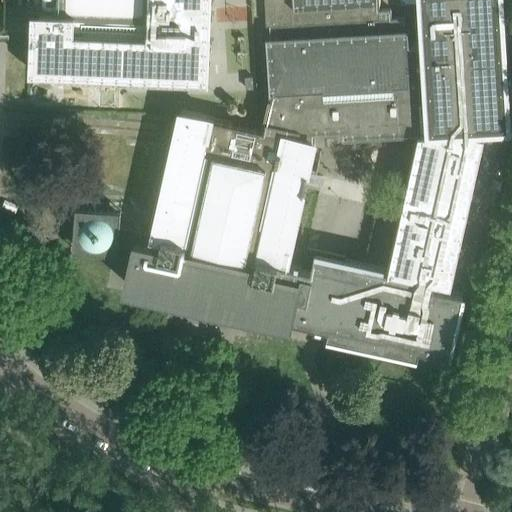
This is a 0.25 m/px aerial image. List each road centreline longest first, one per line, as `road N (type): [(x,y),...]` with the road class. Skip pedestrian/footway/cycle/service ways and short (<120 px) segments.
road 1 (tertiary): [(186,468),(106,429),(18,371)]
road 2 (residential): [(470,511),(511,342)]
road 3 (tertiary): [(354,511),(186,468)]
